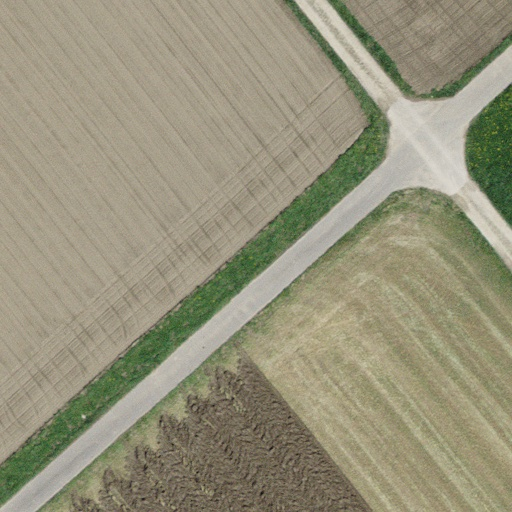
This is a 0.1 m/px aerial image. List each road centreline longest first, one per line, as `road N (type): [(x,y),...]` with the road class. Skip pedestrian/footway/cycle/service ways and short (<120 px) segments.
road 1 (track): [(10,511),(511,61)]
road 2 (track): [(511,253),(306,0)]
